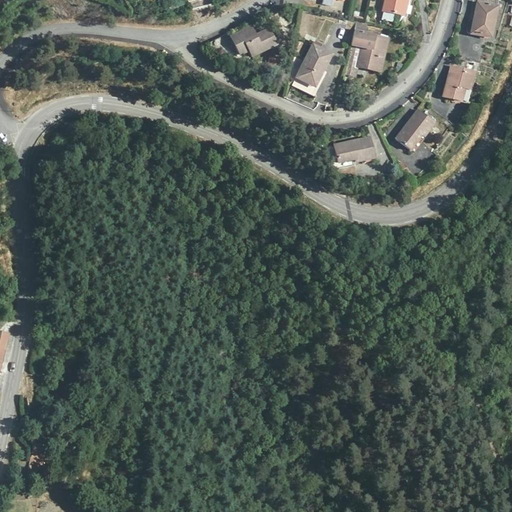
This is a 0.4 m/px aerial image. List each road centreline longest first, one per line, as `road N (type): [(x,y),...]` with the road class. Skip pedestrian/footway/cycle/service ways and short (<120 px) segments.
road 1 (unclassified): [(26,137),(61,107),(94,100),(137,107),(260,157),(341,206),(397,216),(457,186),(511,98)]
road 2 (residential): [(449,0),(433,46),(397,97),(342,116),(202,69),(180,34)]
road 3 (unclassified): [(0,462),(28,315),(18,167),(26,137)]
road 4 (residential): [(0,67),(7,54),(49,30),(180,34)]
